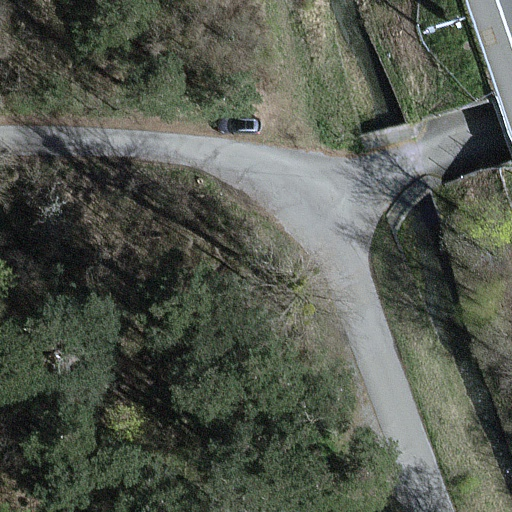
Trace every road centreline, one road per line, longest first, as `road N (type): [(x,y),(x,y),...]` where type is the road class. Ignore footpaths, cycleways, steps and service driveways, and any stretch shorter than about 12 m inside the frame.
road 1 (unclassified): [(438,511),(324,178)]
road 2 (unclassified): [(324,178),(169,145),(0,137)]
road 3 (unclassified): [(324,178),(511,125)]
